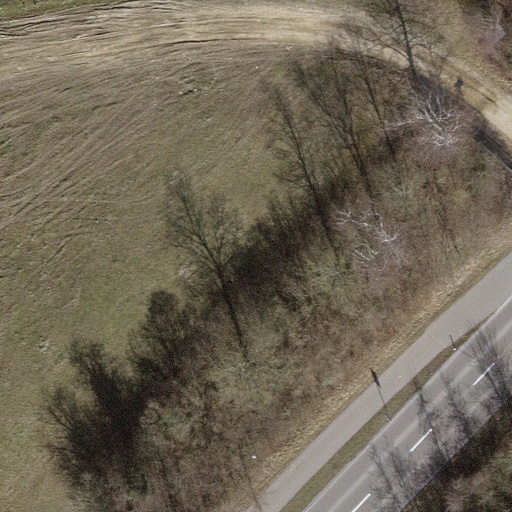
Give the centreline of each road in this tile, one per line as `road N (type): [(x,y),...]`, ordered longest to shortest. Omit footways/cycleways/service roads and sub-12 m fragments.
road 1 (track): [(210,8),(312,16),(406,46),(511,118)]
road 2 (tertiary): [(511,344),(353,511)]
